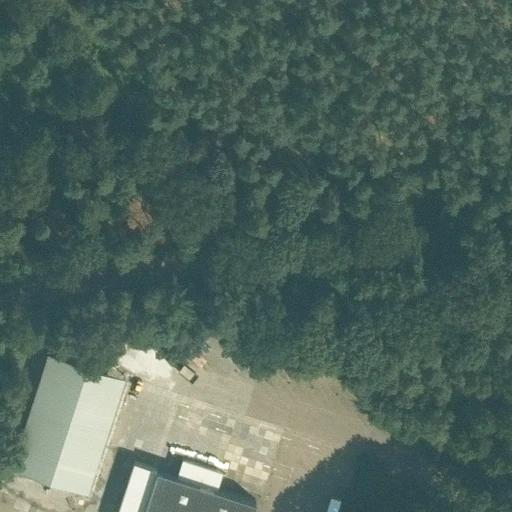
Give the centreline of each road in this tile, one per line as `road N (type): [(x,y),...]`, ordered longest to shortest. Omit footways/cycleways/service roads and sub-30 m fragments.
road 1 (unclassified): [(0,308),(62,284),(356,241),(451,241),(511,252)]
road 2 (unknown): [(283,511),(311,417),(209,387),(165,405),(149,422),(113,511)]
